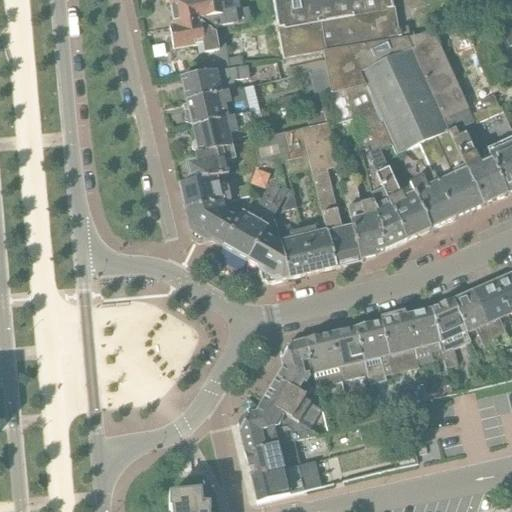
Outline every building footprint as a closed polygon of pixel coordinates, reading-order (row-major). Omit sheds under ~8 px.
[(250,24),(249,17),(248,11),(224,15),(223,8),(224,8),(222,0),(170,0),(169,0),(174,29),(200,25),(201,22),(215,31),(250,24)] [(272,0),(284,62),(320,55),(409,39),(408,28),(398,30),(394,10),(393,11),(391,0),(272,0)] [(217,42),(215,35),(200,25),(174,29),(169,30),(173,52),(202,47),(204,57),(213,55),(217,74),(243,69),(240,60),(228,62),(225,45),(222,46),(222,41),(217,42)] [(409,39),(320,55),(324,72),(328,97),(328,98),(346,93),(364,89),(391,147),(396,158),(420,148),(431,174),(453,222),(483,209),(461,161),(443,122),(467,110),(433,35),(409,39)] [(511,80),(494,41),(473,51),(491,89),(511,80)] [(186,103),(234,93),(233,84),(249,81),(247,69),(243,69),(217,74),(181,81),(186,103)] [(364,89),(346,93),(353,122),(367,181),(385,253),(406,244),(376,178),(377,177),(372,166),(373,166),(369,156),(380,151),(391,147),(364,89)] [(192,128),(248,116),(243,91),(234,93),(186,103),(189,116),(184,120),(185,124),(191,127),(192,128)] [(479,104),(483,112),(497,106),(494,98),(479,104)] [(497,106),(483,112),(471,117),(474,125),(475,127),(476,127),(503,115),(499,105),(497,106)] [(314,123),(325,120),(322,109),(311,112),(314,123)] [(467,110),(443,122),(461,161),(483,209),(507,198),(490,162),(480,167),(475,156),(463,130),(474,125),(471,117),(467,110)] [(232,149),(230,137),(246,133),(246,130),(251,129),(248,116),(192,128),(198,157),(232,149)] [(361,265),(352,229),(340,230),(326,173),(338,170),(328,126),(301,132),(307,158),(311,172),(325,233),(334,271),(361,265)] [(288,163),(307,158),(301,132),(282,137),(288,163)] [(284,164),(288,163),(282,137),(247,145),(250,156),(254,171),(284,164)] [(247,145),(238,148),(240,159),(250,156),(247,145)] [(511,195),(511,146),(488,157),(490,162),(507,198),(511,195)] [(225,165),(235,163),(232,149),(198,157),(195,158),(197,167),(187,169),(190,186),(217,181),(228,178),(225,165)] [(380,151),(369,156),(373,166),(372,166),(377,177),(376,178),(406,244),(430,233),(410,190),(399,195),(380,151)] [(288,163),(284,164),(287,177),(311,172),(307,158),(288,163)] [(247,264),(271,223),(288,194),(286,193),(281,173),(279,172),(274,186),(263,179),(241,216),(238,221),(222,249),(247,264)] [(422,181),(409,187),(410,190),(430,233),(453,222),(431,174),(421,179),(422,181)] [(185,213),(223,206),(230,204),(231,204),(227,190),(219,191),(217,181),(190,186),(183,187),(180,192),(185,213)] [(376,256),(385,253),(367,181),(341,187),(347,212),(352,229),(361,265),(363,264),(363,263),(375,260),(377,257),(376,256)] [(240,201),(249,199),(247,189),(238,191),(240,201)] [(281,215),(296,211),(293,200),(289,201),(281,215)] [(211,243),(222,249),(238,221),(241,216),(230,204),(223,206),(185,213),(192,243),(199,247),(211,243)] [(268,287),(289,282),(280,245),(279,245),(274,224),(271,223),(247,264),(258,270),(261,283),(268,287)] [(311,277),(334,271),(325,233),(315,236),(314,230),(301,233),(311,277)] [(289,282),(311,277),(301,233),(288,237),(290,242),(280,245),(289,282)] [(511,279),(494,287),(508,319),(511,317),(511,279)] [(496,347),(497,347),(508,342),(500,323),(508,319),(494,287),(474,296),(496,347)] [(484,352),(496,347),(474,296),(453,305),(467,337),(476,333),(484,352)] [(441,353),(447,372),(457,368),(454,353),(470,346),(467,337),(453,305),(432,314),(441,353)] [(431,356),(441,353),(432,314),(406,320),(418,369),(433,366),(431,356)] [(406,320),(381,326),(394,377),(419,371),(418,369),(406,320)] [(384,379),(394,377),(381,326),(357,333),(368,377),(383,373),(384,379)] [(368,378),(368,377),(357,333),(330,339),(341,382),(342,384),(368,378)] [(317,388),(341,382),(330,339),(307,345),(315,377),(317,388)] [(280,357),(284,371),(275,385),(310,406),(312,402),(308,399),(314,391),(306,386),(307,385),(309,381),(309,378),(313,377),(313,378),(315,377),(307,345),(285,350),(280,357)] [(481,390),(497,387),(494,377),(479,381),(481,390)] [(323,414),(310,406),(275,385),(263,405),(298,426),(311,434),(323,414)] [(450,398),(447,387),(437,389),(438,394),(427,397),(428,403),(450,398)] [(415,405),(427,403),(424,393),(413,396),(415,405)] [(244,455),(295,444),(308,441),(306,433),(292,437),(291,433),(293,430),(295,431),(298,426),(263,405),(256,417),(242,419),(237,426),(244,455)] [(359,428),(380,423),(376,411),(349,418),(353,430),(359,428)] [(365,451),(386,446),(380,423),(359,428),(365,451)] [(251,481),(296,470),(300,469),(295,444),(244,455),(251,481)] [(257,506),(302,494),(296,470),(251,481),(257,506)] [(209,511),(209,508),(202,508),(200,494),(168,498),(167,511),(209,511)]
